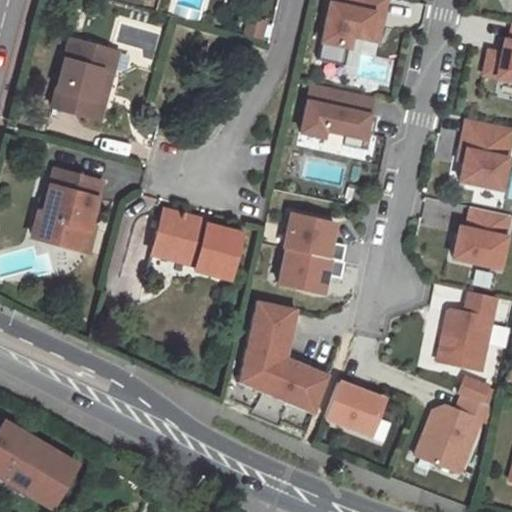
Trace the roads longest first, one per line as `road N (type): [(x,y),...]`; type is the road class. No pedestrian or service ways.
road 1 (residential): [(369,327),(445,0)]
road 2 (secondary): [(285,489),(182,439),(125,400),(0,344)]
road 3 (residential): [(205,174),(279,54),(290,0)]
